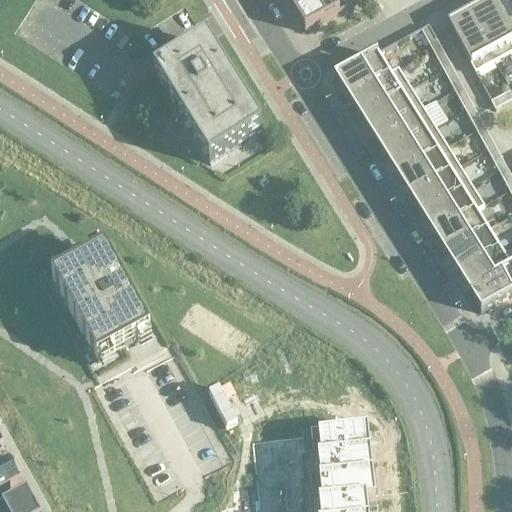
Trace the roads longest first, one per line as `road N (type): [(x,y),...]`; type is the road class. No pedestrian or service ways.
road 1 (residential): [(467,349),(297,75)]
road 2 (residential): [(503,511),(497,431),(467,349)]
road 3 (residential): [(297,75),(438,0)]
